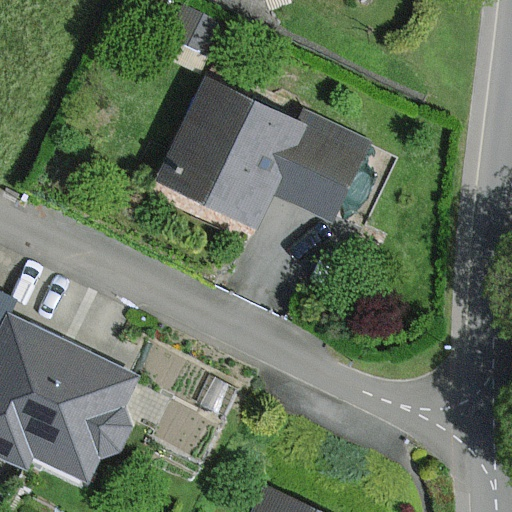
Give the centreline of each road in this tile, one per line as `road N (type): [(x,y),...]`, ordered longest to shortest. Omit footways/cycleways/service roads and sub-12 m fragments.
road 1 (residential): [(0,212),(500,452)]
road 2 (tertiary): [(500,452),(493,354),(511,93)]
